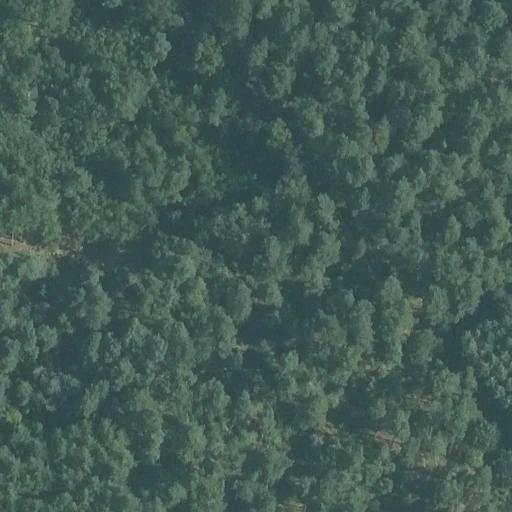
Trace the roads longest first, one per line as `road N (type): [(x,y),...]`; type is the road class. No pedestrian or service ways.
road 1 (track): [(162,511),(43,331),(325,206),(177,0)]
road 2 (track): [(511,305),(439,354),(325,206)]
road 3 (track): [(511,456),(439,354)]
